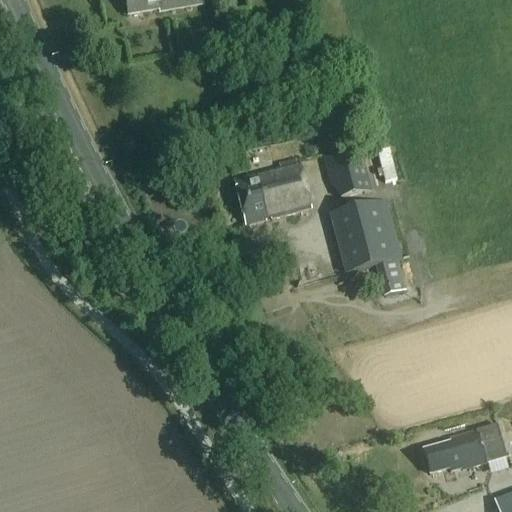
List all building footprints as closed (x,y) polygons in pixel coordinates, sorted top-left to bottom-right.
[(203,5),(202,0),(125,0),(128,17),(158,11),(158,13),(203,5)] [(338,202),(372,194),(361,149),(323,159),(329,186),(338,202)] [(246,226),(312,209),(300,165),(235,181),(246,226)] [(406,293),(398,263),(402,262),(386,202),(331,216),(346,276),(376,268),(384,299),(406,293)] [(486,465),(505,460),(496,428),(492,429),(477,433),(477,434),(450,440),(452,445),(424,452),(431,477),(466,467),(466,470),(486,464),(486,465)] [(511,511),(511,495),(495,502),(498,511),(511,511)]
